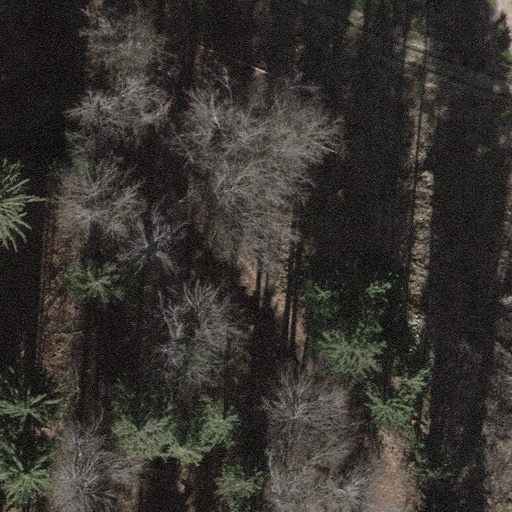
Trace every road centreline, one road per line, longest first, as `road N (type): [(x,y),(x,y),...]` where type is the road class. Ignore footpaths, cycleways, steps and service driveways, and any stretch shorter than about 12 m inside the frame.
road 1 (track): [(66,0),(78,68),(229,268),(386,448),(365,511)]
road 2 (track): [(511,96),(304,0)]
